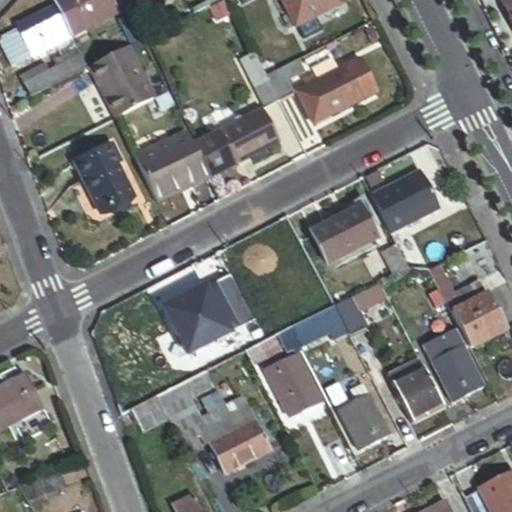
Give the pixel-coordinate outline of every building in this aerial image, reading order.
[(108,0),(53,0),(51,1),(56,10),(65,27),(71,39),(117,16),(108,0)] [(281,0),(296,29),(298,28),(315,19),(341,7),(337,0),(281,0)] [(511,0),(510,0),(503,4),(511,22),(511,0)] [(232,17),(226,5),(213,11),(220,24),(232,17)] [(65,27),(56,10),(16,30),(18,33),(25,47),(55,32),(65,27)] [(146,42),(134,16),(120,23),(133,49),(146,42)] [(315,19),(298,28),(304,39),(321,31),(315,19)] [(20,78),(26,90),(66,70),(67,72),(83,64),(71,39),(65,27),(55,32),(61,43),(45,51),(48,56),(57,52),(60,59),(53,62),(56,68),(48,72),(45,66),(20,78)] [(55,32),(25,47),(31,58),(45,51),(61,43),(55,32)] [(31,58),(25,47),(18,33),(0,42),(13,67),(31,58)] [(127,51),(87,72),(94,86),(99,84),(118,121),(154,103),(127,51)] [(298,60),(281,69),(287,81),(304,72),(298,60)] [(360,63),(342,72),(358,103),(376,93),(360,63)] [(31,100),(87,71),(83,64),(67,72),(66,70),(26,90),(31,100)] [(287,81),(281,69),(266,77),(280,104),(295,96),(287,81)] [(342,72),(298,95),(314,126),(358,103),(342,72)] [(280,104),(266,77),(253,84),(267,111),(280,104)] [(99,84),(94,86),(113,123),(118,121),(99,84)] [(165,101),(146,110),(153,124),(172,114),(165,101)] [(210,180),(278,145),(262,114),(242,124),(232,105),(203,121),(212,139),(194,149),(210,180)] [(187,136),(135,163),(155,201),(191,183),(194,188),(210,180),(194,149),(187,136)] [(110,150),(73,169),(98,219),(132,202),(115,170),(119,168),(110,150)] [(390,237),(440,211),(420,174),(371,199),(390,237)] [(191,183),(155,201),(158,207),(194,188),(191,183)] [(359,210),(366,224),(372,221),(362,202),(354,206),(356,211),(359,210)] [(366,224),(359,210),(356,211),(310,236),(327,268),(376,242),(366,224)] [(395,246),(380,254),(393,278),(407,270),(395,246)] [(429,272),(433,278),(442,274),(439,267),(429,272)] [(442,274),(433,278),(452,315),(461,310),(454,296),(442,274)] [(478,283),(454,296),(461,310),(486,298),(478,283)] [(378,285),(334,308),(341,321),(348,336),(350,340),(366,332),(359,317),(387,302),(378,285)] [(436,293),(429,297),(436,310),(443,306),(436,293)] [(452,315),(471,351),(506,332),(488,297),(486,298),(461,310),(452,315)] [(328,300),(319,304),(324,314),(333,309),(328,300)] [(292,330),(324,314),(319,304),(287,321),(292,330)] [(334,308),(333,309),(324,314),(292,330),(290,331),(297,344),(328,328),(341,321),(334,308)] [(341,321),(328,328),(336,342),(348,336),(341,321)] [(302,354),(297,344),(290,331),(278,337),(288,355),(294,352),(296,357),(302,354)] [(454,332),(422,348),(431,366),(463,349),(454,332)] [(280,352),(274,339),(245,354),(252,367),(280,352)] [(484,390),(463,349),(431,366),(452,406),(484,390)] [(298,358),(267,373),(290,421),(321,405),(298,358)] [(412,427),(444,411),(423,370),(391,387),(412,427)] [(24,375),(0,387),(0,433),(43,412),(24,375)] [(213,390),(205,375),(183,386),(189,399),(191,402),(213,390)] [(189,399),(183,386),(157,400),(163,413),(189,399)] [(348,393),(355,406),(369,398),(363,386),(348,393)] [(389,438),(369,398),(355,406),(340,413),(360,453),(389,438)] [(209,446),(253,423),(242,400),(201,421),(191,402),(189,399),(163,413),(164,414),(171,427),(175,435),(186,458),(209,446)] [(157,400),(131,413),(138,427),(164,414),(163,413),(157,400)] [(209,446),(225,477),(269,455),(253,423),(209,446)] [(171,427),(160,433),(163,440),(175,435),(171,427)] [(339,440),(328,446),(341,472),(352,466),(339,440)] [(511,511),(511,475),(479,493),(480,495),(489,511),(511,511)] [(61,476),(23,490),(28,504),(66,490),(61,476)] [(489,511),(480,495),(465,503),(469,511),(489,511)]
